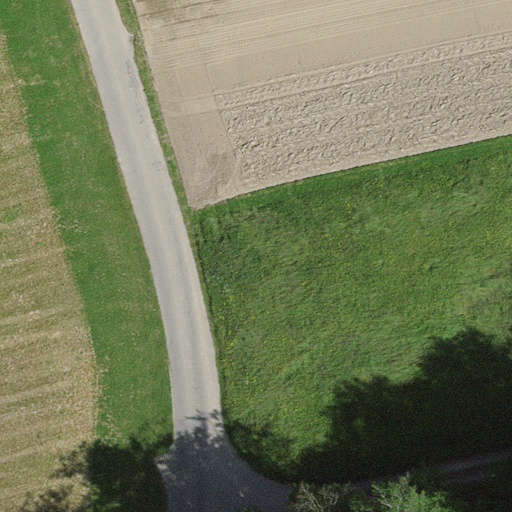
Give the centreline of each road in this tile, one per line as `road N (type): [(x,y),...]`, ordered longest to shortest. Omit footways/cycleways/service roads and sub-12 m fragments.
road 1 (unclassified): [(210,511),(186,294),(93,0)]
road 2 (track): [(511,462),(270,511)]
